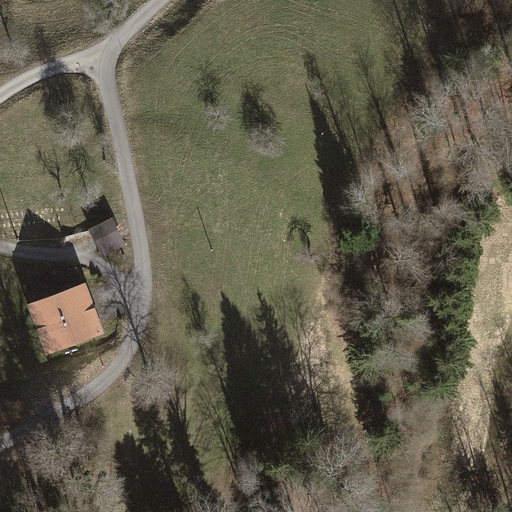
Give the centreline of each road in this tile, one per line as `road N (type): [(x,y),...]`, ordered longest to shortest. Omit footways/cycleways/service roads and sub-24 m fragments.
road 1 (unclassified): [(0,449),(106,381),(133,339),(143,254),(106,56),(120,30),(156,0)]
road 2 (track): [(0,246),(84,258),(141,295)]
